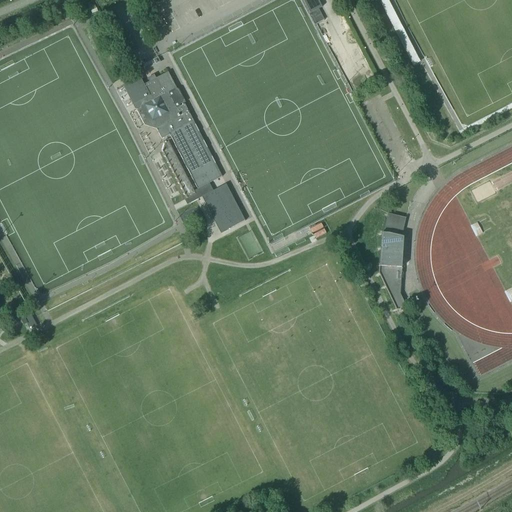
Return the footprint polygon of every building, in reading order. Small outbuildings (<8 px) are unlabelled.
[(302,0),(310,14),(322,8),(317,0),(302,0)] [(413,67),(420,63),(387,0),(385,0),(380,3),(413,67)] [(324,21),(318,10),(310,14),(309,15),(314,26),(316,25),(324,21)] [(179,105),(185,103),(179,90),(176,90),(168,73),(143,86),(147,94),(139,98),(141,101),(139,108),(136,110),(144,126),(147,125),(155,127),(156,130),(164,126),(197,190),(209,184),(222,177),(184,105),(180,107),(179,105)] [(186,199),(195,195),(194,192),(167,140),(163,143),(164,145),(162,152),(186,199)] [(201,198),(213,192),(209,184),(197,190),(194,192),(195,195),(186,199),(184,201),(187,206),(196,201),(199,199),(201,198)] [(213,192),(201,198),(211,216),(213,215),(222,233),(245,222),(226,185),(213,192)] [(384,285),(396,311),(406,307),(400,295),(403,252),(398,251),(398,245),(400,245),(406,219),(387,215),(383,234),(381,234),(379,274),(384,285)]
